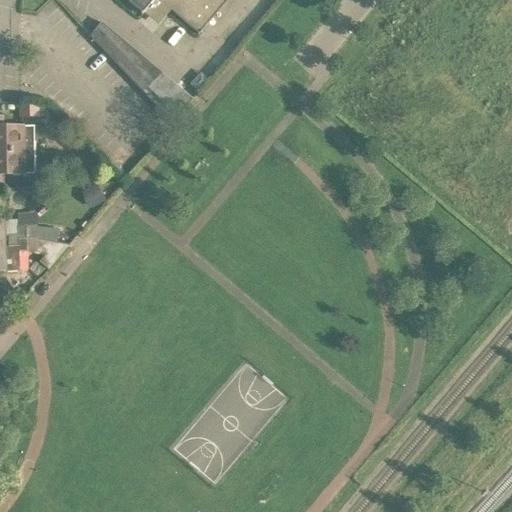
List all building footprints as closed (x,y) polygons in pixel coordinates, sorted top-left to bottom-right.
[(159,0),(198,35),(228,0),(125,0),(143,14),(154,0),(159,0)] [(171,125),(192,100),(100,23),(92,34),(88,38),(171,125)] [(37,119),(49,119),(49,106),(37,107),(37,119)] [(37,119),(37,107),(20,107),(21,120),(37,119)] [(3,177),(24,177),(32,177),(32,127),(3,127),(3,119),(0,118),(0,185),(3,185),(3,177)] [(105,201),(96,185),(82,194),(91,210),(105,201)] [(20,241),(57,245),(59,231),(25,227),(25,229),(19,229),(19,223),(4,223),(0,223),(0,248),(21,248),(20,241)] [(26,253),(32,254),(44,256),(38,264),(48,271),(68,248),(57,245),(20,241),(21,248),(0,248),(0,274),(17,274),(17,253),(26,253)]
